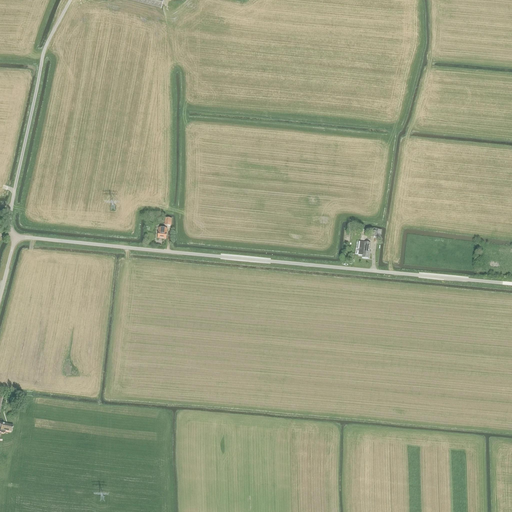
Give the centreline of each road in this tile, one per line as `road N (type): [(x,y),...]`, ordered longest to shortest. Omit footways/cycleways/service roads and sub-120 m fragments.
road 1 (unclassified): [(511,284),(15,236)]
road 2 (unclassified): [(15,236),(12,198),(42,55),(70,0)]
